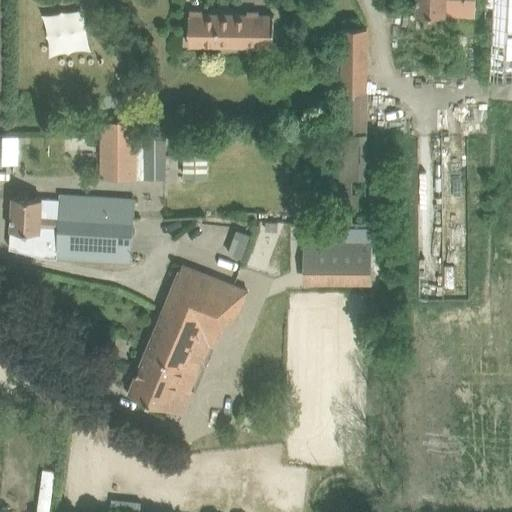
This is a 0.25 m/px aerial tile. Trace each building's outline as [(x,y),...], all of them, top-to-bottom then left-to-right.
[(417,0),(417,13),(437,14),(475,16),(475,0),(417,0)] [(511,82),(511,0),(485,0),(484,25),(491,25),(490,81),(511,82)] [(273,39),(274,15),(189,13),(188,44),(218,45),(218,38),(273,39)] [(342,27),(340,208),(340,222),(366,223),(367,211),(367,26),(342,27)] [(412,77),(412,86),(465,88),(466,80),(412,77)] [(138,120),(100,119),(99,176),(137,177),(138,120)] [(166,178),(166,152),(143,153),(144,178),(166,178)] [(13,196),(10,247),(45,256),(56,256),(131,261),(135,197),(60,193),(60,198),(33,197),(13,196)] [(243,255),(250,231),(237,227),(229,251),(243,255)] [(372,282),(372,241),(305,240),(304,282),(372,282)] [(183,414),(190,396),(194,388),(191,387),(210,343),(214,345),(226,316),(237,320),(250,289),(182,263),(129,391),(183,414)] [(244,402),(239,420),(261,426),(266,408),(244,402)] [(117,501),(116,511),(141,511),(142,502),(117,501)]
